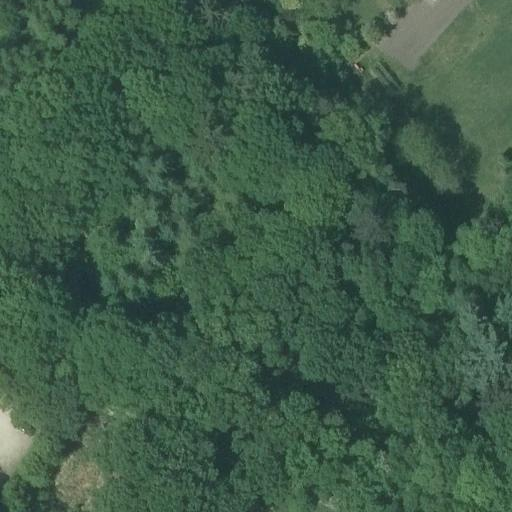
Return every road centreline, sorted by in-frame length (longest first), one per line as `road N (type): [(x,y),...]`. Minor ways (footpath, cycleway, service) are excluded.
road 1 (track): [(349,511),(41,379)]
road 2 (unclassified): [(0,239),(184,0)]
